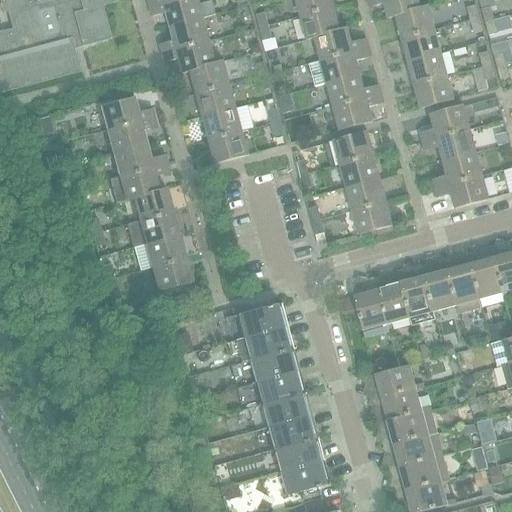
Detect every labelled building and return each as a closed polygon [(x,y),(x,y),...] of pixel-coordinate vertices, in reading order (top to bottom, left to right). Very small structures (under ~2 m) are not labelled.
[(102,6),(116,2),(115,0),(0,0),(3,12),(8,11),(13,28),(0,31),(0,92),(80,71),(73,48),(82,46),(111,38),(102,6)] [(148,0),(151,8),(180,0),(148,0)] [(199,0),(180,0),(151,8),(153,16),(167,13),(171,28),(205,18),(216,15),(212,2),(201,5),(199,0)] [(332,0),(296,0),(301,17),(334,7),(332,0)] [(418,0),(367,0),(369,7),(384,3),(388,18),(429,6),(428,6),(421,8),(418,0)] [(479,0),(482,9),(485,22),(494,20),(490,7),(496,5),(494,0),(479,0)] [(466,8),(470,20),(479,18),(476,5),(466,8)] [(429,6),(388,18),(395,16),(402,39),(435,29),(429,6)] [(334,7),(301,17),(307,40),(348,29),(348,28),(340,30),(334,7)] [(256,15),(260,28),(269,25),(265,13),(256,15)] [(160,45),(163,55),(211,41),(205,18),(171,28),(175,42),(160,45)] [(479,18),(470,20),(473,33),(482,31),(479,18)] [(494,20),(485,22),(488,35),(497,33),(494,20)] [(269,25),(260,28),(263,41),(272,38),(269,25)] [(348,29),(307,40),(315,38),(321,61),(369,48),(366,39),(352,43),(348,29)] [(435,29),(402,39),(408,62),(441,53),(435,29)] [(211,41),(163,55),(165,63),(180,59),(184,74),(225,62),(217,64),(211,41)] [(369,48),(321,61),(309,64),(315,87),(327,84),(361,75),(357,60),(371,57),(369,48)] [(488,51),(479,54),(482,67),(491,64),(488,51)] [(441,53),(408,62),(414,85),(447,76),(441,53)] [(503,53),(494,56),(497,68),(506,66),(503,53)] [(225,62),(184,74),(192,72),(198,95),(231,86),(225,62)] [(255,64),(259,78),(268,75),(264,62),(255,64)] [(495,77),(491,64),(482,67),(486,80),(495,77)] [(506,66),(497,68),(501,82),(510,79),(506,66)] [(268,75),(259,78),(262,90),(271,88),(268,75)] [(361,75),(327,84),(333,107),(381,94),(379,85),(364,89),(361,75)] [(447,76),(414,85),(420,108),(453,100),(447,76)] [(231,86),(198,95),(204,118),(237,109),(231,86)] [(381,94),(333,107),(340,130),(373,121),(369,107),(383,103),(381,94)] [(100,107),(107,131),(154,118),(152,109),(138,113),(133,98),(100,107)] [(420,133),(422,142),(470,129),(464,106),(430,115),(434,129),(420,133)] [(237,109),(204,118),(210,141),(243,132),(237,109)] [(268,111),(271,124),(280,122),(277,109),(268,111)] [(154,118),(107,131),(113,154),(146,145),(142,131),(157,127),(154,118)] [(280,122),(271,124),(275,137),(284,134),(280,122)] [(470,129),(422,142),(424,151),(439,147),(443,161),(476,152),(470,129)] [(243,132),(210,141),(217,165),(250,156),(243,132)] [(367,132),(335,140),(341,164),(374,155),(367,132)] [(146,145),(113,154),(119,177),(167,164),(165,155),(150,159),(146,145)] [(432,180),(435,189),(483,176),(476,152),(443,161),(447,176),(432,180)] [(374,155),(341,164),(347,188),(380,179),(374,155)] [(296,163),(299,176),(309,173),(305,160),(296,163)] [(167,164),(119,177),(110,180),(116,203),(126,201),(126,200),(166,190),(166,189),(159,191),(155,177),(169,173),(167,164)] [(309,173),(299,176),(303,188),(312,186),(309,173)] [(483,176),(435,189),(437,197),(451,194),(455,208),(489,199),(483,176)] [(380,179),(347,188),(353,211),(386,202),(380,179)] [(166,190),(126,200),(126,201),(134,199),(140,221),(173,213),(166,190)] [(386,202),(353,211),(360,234),(393,225),(386,202)] [(309,209),(312,222),(321,220),(317,207),(309,209)] [(173,213),(140,221),(126,225),(132,248),(146,244),(179,236),(173,213)] [(97,218),(89,220),(92,233),(101,231),(97,218)] [(321,220),(312,222),(315,235),(324,232),(321,220)] [(104,244),(101,231),(92,233),(95,246),(104,244)] [(179,236),(146,244),(152,267),(185,259),(179,236)] [(491,246),(505,301),(509,300),(507,292),(511,291),(511,240),(509,241),(506,256),(495,259),(491,246)] [(468,252),(471,265),(480,300),(482,307),(505,301),(491,246),(485,247),(483,262),(471,265),(468,252)] [(445,258),(444,258),(448,271),(457,306),(459,314),(482,307),(480,300),(471,265),(468,252),(463,253),(460,268),(448,271),(445,258)] [(421,265),(425,278),(434,312),(436,320),(440,319),(438,311),(456,306),(459,314),(457,306),(448,271),(444,258),(440,259),(436,274),(425,277),(421,265)] [(185,259),(152,267),(159,291),(192,282),(185,259)] [(110,264),(101,267),(104,279),(113,277),(110,264)] [(398,271),(401,283),(413,326),(417,325),(414,317),(433,312),(435,320),(436,320),(434,312),(425,278),(421,265),(417,266),(413,281),(402,284),(398,271)] [(375,277),(389,332),(393,331),(391,324),(410,318),(412,326),(413,326),(401,283),(398,271),(394,272),(390,287),(379,290),(375,277)] [(117,290),(113,277),(104,279),(108,292),(117,290)] [(389,332),(375,277),(370,278),(367,293),(354,297),(366,339),(370,337),(368,330),(387,325),(389,332)] [(287,326),(281,303),(247,312),(245,305),(224,311),(226,318),(237,315),(244,338),(287,326)] [(511,335),(508,321),(487,327),(492,343),(511,337),(511,335)] [(287,326),(244,338),(250,360),(293,348),(287,326)] [(478,335),(466,338),(469,350),(481,346),(478,335)] [(501,365),(502,367),(511,363),(511,338),(495,343),(496,348),(504,346),(509,363),(501,365)] [(293,348),(250,360),(256,382),(299,371),(293,348)] [(511,363),(502,367),(502,370),(510,368),(511,376),(511,387),(507,388),(508,390),(511,388),(511,363)] [(369,401),(423,387),(422,383),(414,385),(409,366),(362,378),(364,382),(378,386),(381,398),(369,401)] [(299,371),(256,382),(262,405),(305,393),(299,371)] [(423,387),(369,401),(370,406),(384,410),(387,421),(375,424),(430,410),(429,406),(421,408),(416,389),(423,387)] [(305,393),(262,405),(268,427),(311,415),(305,393)] [(430,410),(375,424),(376,429),(390,433),(393,444),(381,447),(381,448),(436,433),(430,410)] [(311,415),(268,427),(274,449),(317,438),(311,415)] [(436,433),(381,448),(382,452),(397,456),(400,467),(388,470),(388,471),(442,456),(436,433)] [(317,438),(274,449),(280,472),(323,460),(317,438)] [(481,448),(471,451),(477,473),(488,470),(481,448)] [(449,480),(442,457),(442,456),(388,471),(389,475),(403,479),(406,490),(394,494),(449,480)] [(323,460),(280,472),(286,495),(329,484),(323,460)] [(449,480),(394,494),(396,498),(410,502),(412,511),(423,511),(455,503),(454,499),(447,501),(441,482),(449,480)]
